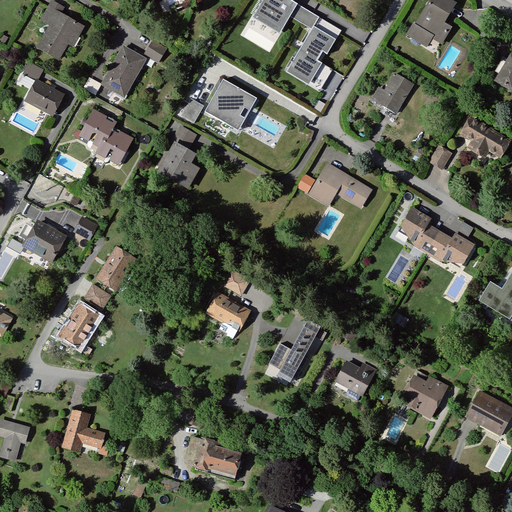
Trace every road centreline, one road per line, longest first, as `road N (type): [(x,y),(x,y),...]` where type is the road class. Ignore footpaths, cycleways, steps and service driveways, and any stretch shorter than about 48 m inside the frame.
road 1 (residential): [(479,511),(234,403),(167,385),(32,377)]
road 2 (residential): [(511,240),(330,125),(399,0)]
